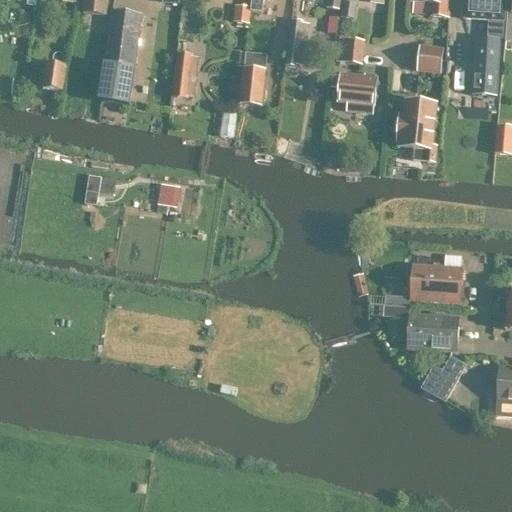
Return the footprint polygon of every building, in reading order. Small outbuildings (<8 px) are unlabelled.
[(106,0),(77,0),(75,15),(103,20),(106,0)] [(250,0),(249,6),(249,9),(261,11),(262,0),(250,0)] [(325,0),(325,7),(337,8),(338,0),(325,0)] [(340,16),(354,17),(356,2),(342,0),(340,16)] [(430,14),(448,16),(449,0),(411,0),(431,2),(430,14)] [(463,0),(463,17),(488,18),(487,36),(499,37),(502,37),(504,0),(463,0)] [(503,48),(511,48),(511,0),(511,10),(506,9),(503,48)] [(244,21),(248,22),(249,9),(249,6),(245,5),(233,4),(232,20),(244,21)] [(128,104),(133,66),(140,13),(111,8),(103,62),(98,99),(128,104)] [(284,64),(288,64),(300,66),(306,20),(294,19),(290,18),(284,64)] [(444,34),(445,22),(426,20),(425,32),(444,34)] [(473,64),(497,65),(499,37),(487,36),(475,35),(473,64)] [(338,49),(362,51),(363,39),(339,37),(338,49)] [(177,82),(200,83),(201,40),(179,39),(177,82)] [(418,57),(441,59),(442,47),(419,45),(418,57)] [(337,61),(361,63),(362,51),(338,49),(337,61)] [(418,57),(417,69),(440,71),(441,59),(418,57)] [(42,86),(62,89),(66,64),(46,61),(42,86)] [(262,104),(264,67),(243,66),(240,102),(262,104)] [(345,110),(372,113),(373,105),(375,105),(377,76),(340,73),(337,102),(346,103),(345,110)] [(412,159),(434,162),(436,144),(431,144),(436,101),(404,98),(402,112),(398,112),(396,145),(413,147),(412,159)] [(494,154),(510,155),(511,135),(511,124),(497,123),(494,154)] [(163,172),(162,193),(181,194),(182,173),(163,172)] [(408,299),(459,302),(461,268),(411,264),(408,299)] [(406,348),(456,351),(459,317),(409,313),(406,348)] [(431,387),(447,395),(465,364),(449,355),(431,387)] [(495,400),(511,401),(511,366),(498,366),(495,400)]
